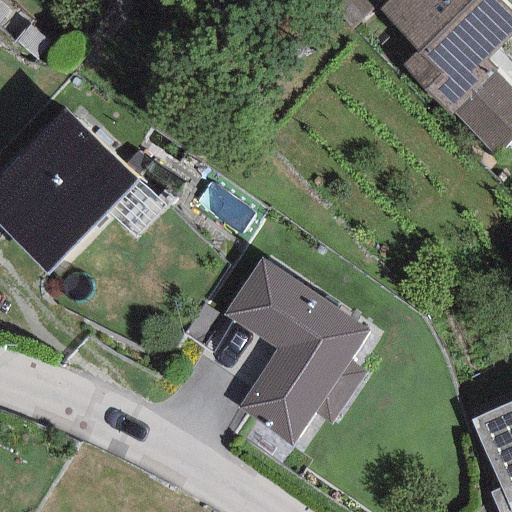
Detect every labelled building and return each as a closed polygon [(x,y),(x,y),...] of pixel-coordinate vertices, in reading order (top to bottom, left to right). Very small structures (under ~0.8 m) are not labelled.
[(377,7),(384,0),(325,0),(323,3),(350,32),(377,7)] [(511,14),(498,0),(384,0),(377,7),(417,49),(400,65),(491,159),(511,138),(511,83),(487,58),(511,33),(511,14)] [(65,110),(0,176),(0,228),(46,273),(137,180),(65,110)] [(369,329),(260,258),(222,316),(274,350),(237,405),(294,442),(313,412),(332,424),(366,372),(348,361),(369,329)] [(511,511),(511,401),(470,420),(500,488),(489,493),(497,511),(511,511)]
